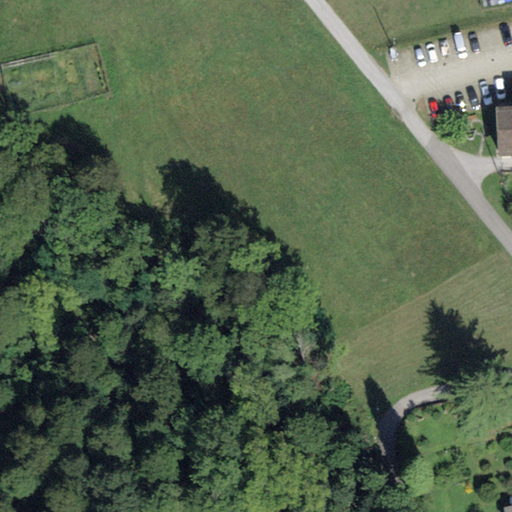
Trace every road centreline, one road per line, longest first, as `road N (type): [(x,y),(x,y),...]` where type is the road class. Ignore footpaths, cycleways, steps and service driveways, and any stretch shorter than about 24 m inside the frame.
road 1 (unclassified): [(511,244),(310,0)]
road 2 (unclassified): [(511,375),(395,409),(385,428),(401,511)]
